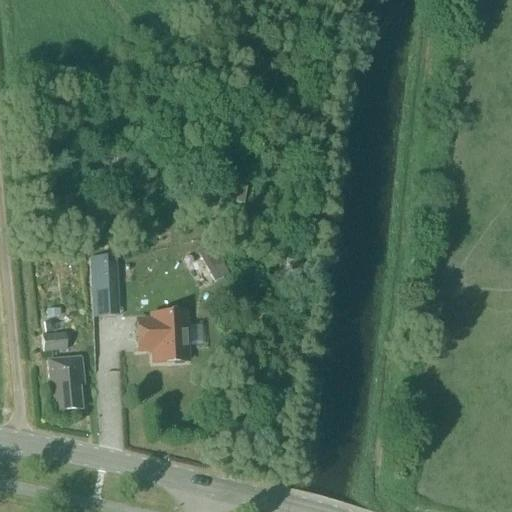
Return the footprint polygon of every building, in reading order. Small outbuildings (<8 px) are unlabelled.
[(217,257),(204,265),(214,283),(228,275),(217,257)] [(115,258),(90,260),(92,296),(117,294),(115,258)] [(286,259),(286,271),(301,272),(302,260),(286,259)] [(61,318),(60,310),(46,311),(47,319),(61,318)] [(185,315),(151,316),(151,322),(137,323),(138,352),(153,351),(153,364),(187,363),(185,315)] [(44,324),(46,335),(56,333),(55,327),(50,323),(44,324)] [(41,354),(65,351),(63,336),(39,339),(41,354)] [(47,390),(52,390),(53,412),(79,411),(77,381),(81,381),(79,361),(46,363),(47,390)]
